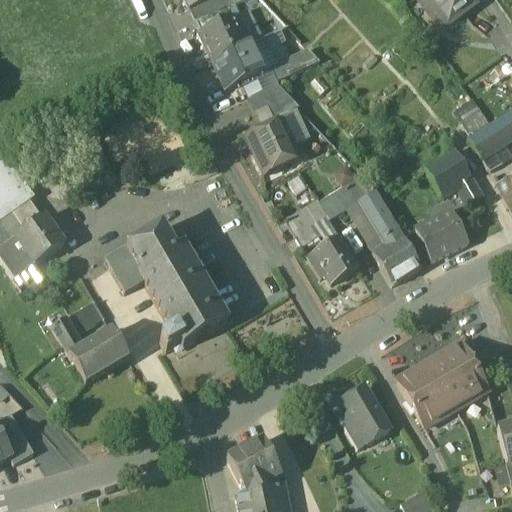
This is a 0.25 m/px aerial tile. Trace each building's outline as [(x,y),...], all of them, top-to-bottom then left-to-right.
[(181,0),(188,14),(189,14),(218,0),(181,0)] [(218,0),(189,14),(195,26),(234,7),(230,0),(218,0)] [(258,0),(250,0),(234,7),(240,20),(249,16),(248,15),(265,7),(258,0)] [(470,0),(425,0),(447,29),(476,8),(470,0)] [(234,7),(195,26),(199,36),(234,20),(235,22),(240,20),(234,7)] [(265,7),(248,15),(249,16),(261,43),(287,32),(265,7)] [(199,36),(197,37),(211,67),(247,50),(235,22),(234,20),(199,36)] [(247,50),(211,67),(224,96),(261,79),(247,50)] [(309,55),(273,72),(278,84),(318,65),(309,55)] [(277,89),(250,102),(257,117),(267,112),(267,111),(288,101),(277,89)] [(288,101),(267,111),(267,112),(273,124),(299,112),(288,101)] [(486,115),(474,123),(482,135),(494,127),(486,115)] [(482,135),(469,143),(481,163),(511,143),(511,128),(506,120),(494,127),(482,135)] [(474,123),(461,131),(469,143),(482,135),(474,123)] [(284,126),(245,143),(262,180),(301,162),(284,126)] [(457,155),(426,173),(440,199),(455,190),(469,182),(470,182),(457,155)] [(0,225),(27,207),(33,203),(0,156),(0,225)] [(363,180),(329,201),(340,218),(346,214),(358,206),(358,205),(374,195),(363,180)] [(511,189),(511,188),(511,187),(511,182),(511,180),(500,186),(498,190),(511,215),(511,189)] [(469,182),(455,190),(466,208),(480,200),(469,182)] [(374,195),(358,205),(358,206),(346,214),(367,247),(379,239),(385,250),(401,240),(374,195)] [(319,206),(319,207),(328,221),(329,224),(340,218),(329,201),(319,206)] [(317,203),(307,210),(317,227),(328,221),(319,207),(319,206),(317,203)] [(27,207),(0,225),(0,251),(39,224),(27,207)] [(328,221),(317,227),(307,210),(294,218),(303,233),(293,239),(301,251),(314,243),(320,253),(339,241),(329,224),(328,221)] [(452,215),(415,235),(431,266),(468,246),(452,215)] [(294,218),(284,224),(293,239),(303,233),(294,218)] [(39,224),(0,251),(0,266),(13,284),(62,249),(42,221),(39,224)] [(227,328),(182,252),(175,256),(160,233),(105,265),(124,298),(142,287),(173,339),(159,347),(166,359),(180,350),(183,355),(227,328)] [(379,239),(367,247),(373,258),(385,250),(379,239)] [(373,258),(392,289),(421,271),(401,240),(385,250),(373,258)] [(320,253),(307,261),(321,283),(326,280),(331,288),(358,271),(339,241),(320,253)] [(314,243),(301,251),(307,261),(320,253),(314,243)] [(65,323),(51,331),(67,360),(81,352),(65,323)] [(81,352),(67,360),(84,389),(127,364),(110,335),(81,352)] [(460,348),(428,367),(456,414),(487,396),(460,348)] [(428,367),(397,385),(425,433),(456,414),(428,367)] [(364,392),(343,404),(350,417),(351,416),(369,447),(390,435),(364,392)] [(369,447),(351,416),(350,417),(340,423),(358,454),(369,447)] [(9,419),(0,424),(0,447),(7,461),(12,470),(32,458),(9,419)] [(511,430),(498,434),(507,469),(511,467),(511,430)] [(263,443),(227,461),(244,495),(245,497),(282,479),(263,443)] [(288,511),(282,479),(245,497),(244,495),(235,500),(237,511),(288,511)] [(432,511),(424,496),(401,509),(402,511),(432,511)]
